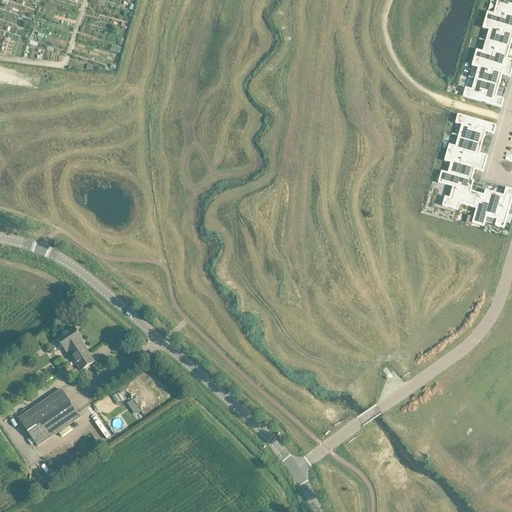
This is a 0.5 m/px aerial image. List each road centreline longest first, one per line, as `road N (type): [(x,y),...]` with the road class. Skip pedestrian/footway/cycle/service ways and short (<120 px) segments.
road 1 (unclassified): [(294,470),(221,394),(71,265),(0,238)]
road 2 (residential): [(325,447),(459,353),(494,305),(511,261)]
